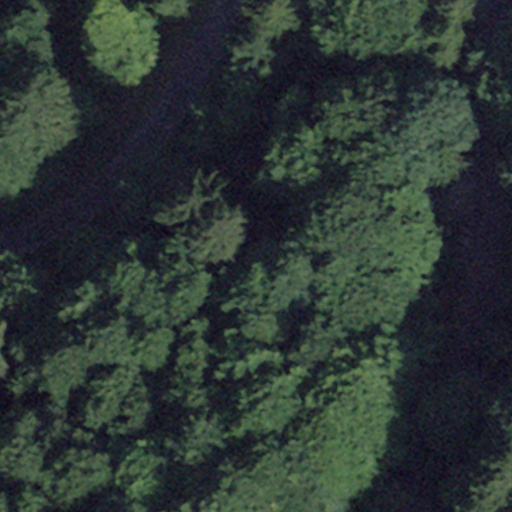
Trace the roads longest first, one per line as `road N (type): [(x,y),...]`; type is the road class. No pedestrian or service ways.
road 1 (unclassified): [(507,0),(487,167),(426,438),(368,511)]
road 2 (unclassified): [(0,236),(39,221),(180,85),(232,0)]
